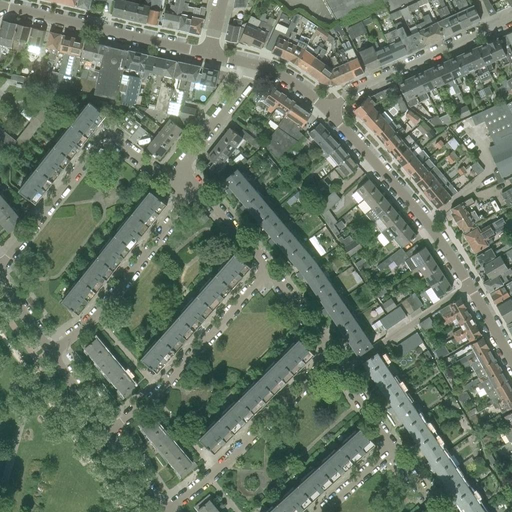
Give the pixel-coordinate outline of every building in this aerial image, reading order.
[(90,0),(78,0),(77,6),(88,9),(90,0)] [(127,1),(123,0),(115,0),(114,5),(112,15),(123,17),(124,18),(128,1),(127,1)] [(125,18),(135,20),(136,20),(140,4),(139,4),(134,3),(135,0),(129,0),(129,1),(128,1),(124,18),(125,18)] [(137,20),(146,23),(150,0),(145,0),(144,5),(141,4),(140,4),(136,20),(137,20)] [(150,0),(146,23),(157,25),(161,12),(159,11),(159,8),(160,8),(160,7),(161,7),(162,1),(157,0),(150,0)] [(161,26),(177,29),(183,0),(175,0),(174,6),(170,5),(169,11),(165,10),(161,26)] [(183,0),(177,29),(189,32),(194,8),(188,7),(188,5),(189,5),(189,0),(183,0)] [(234,0),(233,8),(245,8),(248,0),(234,0)] [(324,0),(336,19),(379,0),(324,0)] [(459,12),(455,14),(462,29),(471,24),(459,0),(456,2),(455,2),(459,12)] [(465,0),(459,0),(471,24),(480,20),(474,6),(469,8),(465,0)] [(511,5),(511,0),(482,0),(489,15),(510,5),(511,6),(511,5)] [(416,3),(407,7),(410,13),(419,9),(417,5),(416,3)] [(275,4),(272,9),(277,13),(281,8),(275,4)] [(445,7),(442,8),(453,33),(462,29),(455,14),(450,16),(446,6),(445,7)] [(194,8),(189,32),(200,34),(205,8),(200,7),(200,9),(194,8)] [(407,7),(400,10),(402,15),(405,21),(412,18),(410,13),(407,7)] [(385,8),(377,12),(380,18),(388,14),(385,8)] [(441,20),(437,22),(444,37),(453,33),(442,8),(437,11),(441,20)] [(402,15),(400,10),(390,15),(392,20),(402,15)] [(274,29),(265,49),(272,52),(271,52),(280,56),(291,31),(292,32),(299,15),(297,14),(293,16),(285,34),(280,32),(280,33),(274,31),(274,29)] [(428,14),(423,17),(425,21),(434,41),(444,37),(437,22),(432,24),(428,14)] [(239,41),(250,45),(260,21),(259,21),(250,17),(247,23),(243,24),(244,28),(245,29),(239,41)] [(260,21),(250,45),(250,46),(251,44),(261,48),(264,40),(266,41),(273,26),(266,23),(267,20),(264,18),(260,17),(259,21),(260,21)] [(366,19),(362,21),(364,26),(372,23),(370,17),(366,19)] [(228,24),(225,40),(236,42),(236,43),(241,21),(233,19),(233,21),(233,25),(228,24)] [(11,48),(13,40),(17,24),(2,21),(0,26),(0,44),(2,45),(2,47),(5,47),(5,46),(11,48)] [(314,33),(318,27),(309,21),(305,29),(314,33)] [(349,27),(347,30),(351,39),(365,32),(366,32),(366,31),(364,26),(362,21),(349,27)] [(420,24),(415,26),(424,46),(434,41),(425,21),(420,24)] [(396,29),(407,54),(419,49),(412,34),(407,37),(402,27),(401,27),(400,23),(394,25),(396,29)] [(17,24),(13,40),(20,41),(17,52),(23,53),(24,54),(30,27),(17,24)] [(275,29),(284,33),(286,28),(277,24),(275,29)] [(338,24),(328,29),(329,30),(330,32),(332,35),(341,29),(338,24)] [(415,26),(409,29),(412,34),(419,49),(424,46),(415,26)] [(318,27),(315,33),(326,41),(328,35),(322,31),(318,27)] [(28,44),(26,52),(39,55),(41,47),(45,31),(32,28),(29,38),(28,44)] [(388,33),(383,35),(386,41),(388,45),(394,59),(407,54),(396,29),(388,33)] [(291,31),(280,56),(289,60),(296,45),(297,46),(299,41),(294,39),(297,34),(292,32),(291,31)] [(61,35),(49,32),(46,47),(51,49),(49,59),(55,60),(61,35)] [(506,34),(498,39),(509,63),(511,68),(511,69),(511,54),(511,53),(508,45),(509,45),(510,44),(506,35),(506,34)] [(326,41),(325,41),(326,41),(332,43),(334,39),(328,35),(326,41)] [(46,81),(60,84),(65,65),(73,38),(63,36),(59,52),(64,53),(59,74),(49,71),(46,81)] [(289,60),(297,65),(307,45),(309,41),(310,40),(305,37),(303,42),(299,40),(299,41),(297,46),(296,45),(289,60)] [(65,65),(60,84),(72,87),(75,87),(77,77),(75,77),(79,60),(79,57),(80,50),(83,40),(73,38),(65,65)] [(498,39),(488,42),(492,51),(491,52),(494,61),(496,60),(501,58),(504,65),(505,65),(509,63),(498,39)] [(86,59),(81,78),(86,79),(88,70),(94,43),(85,41),(81,58),(86,59)] [(376,42),(372,44),(373,45),(381,65),(394,59),(388,45),(379,49),(376,42)] [(486,43),(477,48),(485,66),(486,66),(488,72),(489,72),(493,70),(490,63),(494,61),(491,52),(492,51),(488,42),(486,43)] [(104,46),(94,43),(88,70),(98,72),(104,46)] [(307,45),(297,65),(305,71),(322,48),(318,45),(314,50),(307,45)] [(371,46),(359,52),(364,62),(368,71),(381,65),(373,45),(372,46),(371,46)] [(86,79),(81,78),(78,78),(75,88),(94,93),(94,94),(136,104),(141,82),(140,82),(142,71),(125,67),(129,51),(128,51),(104,46),(98,72),(88,70),(86,79)] [(322,48),(305,71),(314,77),(323,63),(320,60),(326,52),(326,51),(322,48)] [(344,52),(344,51),(343,52),(355,77),(364,73),(352,48),(344,52)] [(477,48),(466,53),(477,77),(477,76),(488,72),(486,66),(485,66),(477,48)] [(342,49),(337,51),(343,64),(339,65),(346,81),(355,77),(343,52),(344,51),(342,49)] [(146,55),(129,51),(125,67),(142,71),(146,55)] [(466,53),(456,57),(463,74),(468,71),(472,79),(477,77),(466,53)] [(142,71),(140,82),(141,82),(146,83),(147,78),(149,73),(152,73),(156,57),(146,55),(142,71)] [(331,69),(330,69),(337,84),(346,81),(339,65),(334,56),(329,58),(334,68),(331,69)] [(165,59),(156,57),(152,73),(157,74),(155,85),(159,86),(165,59)] [(456,57),(446,62),(457,86),(462,84),(459,76),(463,74),(456,57)] [(48,62),(43,70),(48,72),(53,62),(55,60),(49,59),(49,62),(48,62)] [(155,106),(154,110),(166,113),(168,101),(171,88),(165,87),(167,77),(173,78),(174,71),(176,62),(165,59),(159,86),(155,106)] [(166,113),(177,117),(180,106),(181,100),(183,91),(188,64),(178,62),(176,62),(174,71),(173,78),(174,78),(180,79),(178,89),(179,90),(176,103),(172,102),(171,102),(168,101),(166,113)] [(446,62),(437,66),(444,82),(447,88),(451,86),(452,88),(455,94),(458,93),(460,92),(457,86),(446,62)] [(323,63),(314,77),(328,87),(331,87),(337,84),(330,69),(323,63)] [(188,64),(183,91),(181,100),(186,101),(190,81),(194,82),(196,76),(200,67),(188,64)] [(437,66),(427,70),(435,87),(444,82),(437,66)] [(198,73),(194,82),(195,82),(206,85),(215,87),(218,71),(206,68),(203,68),(202,74),(198,73)] [(427,70),(418,75),(425,91),(430,89),(433,96),(438,94),(435,87),(427,70)] [(11,74),(10,80),(24,83),(27,78),(11,74)] [(418,75),(408,79),(419,102),(419,103),(424,101),(429,98),(426,93),(425,91),(418,75)] [(408,79),(398,84),(403,93),(409,106),(409,107),(414,105),(419,103),(419,102),(408,79)] [(366,98),(355,109),(355,112),(360,118),(373,106),(376,103),(377,102),(384,99),(390,96),(393,95),(397,103),(402,100),(399,92),(395,85),(382,91),(366,98)] [(497,89),(500,96),(505,92),(502,86),(497,89)] [(266,110),(270,113),(284,95),(273,87),(271,90),(269,88),(267,90),(264,87),(260,87),(249,101),(256,107),(257,106),(263,110),(265,107),(267,108),(266,110)] [(489,87),(483,90),(486,97),(492,94),(489,87)] [(486,97),(483,90),(478,92),(481,99),(486,97)] [(266,118),(278,127),(286,116),(285,115),(294,102),(284,95),(270,113),(266,118)] [(463,98),(466,105),(472,102),(469,95),(463,98)] [(0,145),(14,158),(56,106),(48,100),(45,104),(40,101),(36,105),(41,109),(15,141),(0,128),(0,145)] [(402,100),(397,103),(402,113),(406,109),(402,100)] [(90,102),(72,124),(88,138),(106,115),(90,102)] [(286,116),(278,127),(265,145),(278,161),(287,152),(293,146),(297,142),(303,135),(298,131),(302,127),(305,122),(311,114),(294,102),(285,115),(286,116)] [(472,116),(471,117),(475,125),(484,121),(491,135),(495,145),(488,148),(498,169),(493,173),(498,184),(504,181),(503,178),(511,173),(511,115),(506,105),(504,102),(503,102),(472,116)] [(373,106),(360,118),(368,126),(380,114),(373,106)] [(467,106),(457,110),(461,118),(470,114),(467,106)] [(117,125),(127,133),(136,121),(130,117),(136,109),(134,108),(132,107),(117,125)] [(185,108),(181,117),(182,117),(193,120),(195,110),(185,108)] [(409,111),(405,117),(410,120),(415,115),(409,111)] [(380,114),(368,126),(376,135),(389,124),(392,121),(384,112),(381,115),(380,114)] [(170,120),(162,129),(175,139),(178,135),(180,136),(184,131),(182,130),(182,129),(180,127),(180,124),(182,117),(179,117),(167,114),(167,118),(170,120)] [(447,114),(438,118),(442,125),(444,124),(451,122),(447,114)] [(415,115),(410,120),(415,124),(419,118),(415,115)] [(431,118),(427,120),(434,125),(442,125),(438,118),(437,115),(431,118)] [(187,126),(193,120),(182,117),(180,124),(187,126)] [(136,121),(127,133),(132,137),(141,125),(136,121)] [(389,124),(376,135),(383,143),(402,127),(398,123),(396,125),(392,121),(389,124)] [(330,134),(319,123),(308,133),(319,144),(330,134)] [(72,124),(54,147),(71,160),(88,138),(72,124)] [(427,124),(421,129),(423,132),(421,134),(424,136),(425,134),(426,134),(431,129),(427,124)] [(402,127),(383,143),(385,146),(390,151),(402,141),(398,136),(405,131),(404,130),(402,127)] [(230,128),(222,138),(234,148),(243,138),(257,149),(261,145),(242,130),(238,135),(230,128)] [(256,128),(252,133),(260,139),(264,135),(256,128)] [(162,129),(155,139),(167,149),(175,139),(162,129)] [(426,134),(425,134),(429,139),(435,134),(431,129),(426,134)] [(318,152),(324,159),(328,155),(340,145),(330,134),(319,144),(322,148),(318,152)] [(402,141),(390,151),(396,159),(415,143),(412,139),(408,135),(406,137),(402,141)] [(215,147),(214,148),(227,158),(234,148),(222,138),(219,142),(217,141),(213,146),(215,147)] [(453,138),(447,142),(454,151),(460,146),(453,138)] [(167,149),(155,139),(147,148),(159,158),(167,149)] [(440,140),(434,145),(438,149),(444,145),(440,140)] [(415,143),(396,159),(403,167),(415,156),(422,151),(418,147),(415,143)] [(328,155),(328,156),(330,158),(337,166),(337,165),(338,165),(349,156),(340,145),(328,155)] [(293,146),(287,152),(292,157),(298,151),(293,146)] [(54,147),(37,169),(53,182),(71,160),(54,147)] [(227,158),(214,148),(212,151),(210,150),(206,156),(207,157),(211,160),(207,165),(218,175),(222,169),(220,167),(227,158)] [(453,151),(445,158),(450,163),(458,157),(453,151)] [(311,153),(307,158),(311,162),(316,157),(311,153)] [(403,167),(409,174),(428,158),(425,155),(418,160),(415,156),(403,167)] [(349,156),(338,165),(342,171),(338,174),(342,180),(358,166),(356,164),(349,156)] [(244,158),(236,164),(239,168),(247,161),(244,158)] [(409,174),(416,182),(435,166),(429,158),(428,158),(409,174)] [(470,166),(477,175),(484,170),(476,161),(470,166)] [(435,166),(416,182),(423,191),(437,180),(443,175),(439,171),(435,166)] [(463,166),(457,171),(460,174),(466,170),(463,166)] [(53,182),(37,169),(19,191),(35,204),(53,182)] [(225,190),(223,192),(228,195),(233,191),(239,197),(251,187),(247,182),(251,179),(247,175),(245,176),(242,173),(241,174),(237,170),(236,170),(237,170),(233,174),(225,180),(224,180),(230,187),(226,191),(225,190)] [(437,180),(423,191),(430,200),(450,183),(446,179),(443,175),(437,180)] [(511,185),(511,188),(501,195),(508,207),(511,205),(511,177),(508,179),(511,185)] [(356,190),(364,199),(376,189),(368,179),(356,190)] [(304,183),(299,187),(304,193),(309,189),(304,183)] [(450,183),(430,200),(438,209),(457,192),(450,183)] [(247,207),(253,214),(265,203),(251,187),(239,197),(244,204),(240,207),(238,207),(237,209),(242,212),(247,207)] [(364,199),(372,208),(384,198),(376,189),(364,199)] [(150,191),(133,213),(149,226),(167,204),(150,191)] [(319,198),(313,203),(315,206),(315,207),(322,215),(336,202),(340,199),(334,191),(330,195),(322,201),(319,198)] [(298,192),(286,202),(290,206),(302,196),(298,192)] [(474,201),(471,197),(450,209),(452,213),(451,214),(455,221),(469,214),(480,207),(476,200),(474,201)] [(372,208),(366,214),(373,223),(380,218),(392,208),(384,198),(372,208)] [(463,232),(484,219),(495,213),(489,202),(480,207),(469,214),(455,221),(460,229),(461,228),(463,232)] [(261,224),(267,231),(280,220),(265,203),(253,214),(258,221),(254,224),(252,223),(251,226),(256,229),(261,224)] [(0,227),(3,225),(9,231),(22,221),(17,216),(23,211),(20,207),(16,211),(13,207),(11,208),(7,204),(0,210),(0,220),(0,221),(0,227)] [(373,223),(381,232),(388,227),(400,217),(392,208),(380,218),(373,223)] [(200,210),(194,215),(202,224),(208,219),(200,210)] [(133,213),(115,235),(131,248),(149,226),(133,213)] [(324,219),(330,227),(333,224),(328,216),(324,219)] [(389,242),(395,236),(408,226),(400,217),(388,227),(381,232),(389,242)] [(473,229),(464,234),(465,236),(465,237),(466,240),(468,240),(470,244),(488,233),(492,230),(498,227),(505,223),(505,222),(505,223),(502,218),(497,221),(488,226),(480,230),(478,226),(473,229)] [(276,241),(281,248),(294,237),(287,229),(280,220),(267,231),(273,238),(269,241),(266,240),(266,243),(270,246),(276,241)] [(340,221),(335,224),(339,230),(344,226),(340,221)] [(488,233),(470,244),(472,247),(471,248),(473,251),(474,251),(475,253),(484,248),(488,246),(489,245),(493,243),(493,242),(492,240),(490,238),(495,235),(508,227),(505,223),(498,227),(492,230),(488,233)] [(333,224),(330,227),(335,236),(339,233),(333,224)] [(408,226),(395,236),(403,246),(416,236),(408,226)] [(115,235),(97,257),(114,270),(131,248),(115,235)] [(281,256),(280,259),(284,262),(290,258),(296,264),(308,254),(304,249),(301,245),(302,244),(299,240),(298,241),(297,241),(294,237),(281,248),(287,254),(282,258),(281,256)] [(341,237),(339,238),(344,247),(345,246),(347,245),(341,237)] [(344,247),(350,256),(362,248),(357,239),(347,245),(345,246),(344,247)] [(480,263),(482,266),(511,248),(511,239),(505,244),(506,245),(499,249),(497,246),(492,249),(491,248),(476,256),(477,257),(476,259),(478,262),(480,263)] [(411,256),(404,261),(411,271),(418,266),(431,257),(425,247),(416,253),(411,256)] [(393,262),(405,253),(401,248),(377,267),(381,272),(393,262)] [(511,248),(482,266),(489,279),(509,268),(511,265),(511,248)] [(409,258),(405,253),(393,262),(397,267),(409,258)] [(235,254),(216,275),(232,289),(251,268),(235,254)] [(308,254),(296,264),(301,271),(297,274),(300,278),(304,275),(309,282),(323,272),(320,267),(316,262),(317,262),(313,258),(313,259),(308,254)] [(97,257),(80,279),(96,292),(114,270),(97,257)] [(418,266),(424,276),(438,267),(431,257),(418,266)] [(363,258),(355,264),(357,268),(366,262),(363,258)] [(362,264),(358,268),(363,273),(367,270),(362,264)] [(424,276),(431,286),(445,277),(438,267),(424,276)] [(489,279),(483,283),(488,292),(507,281),(505,277),(505,276),(511,272),(509,268),(489,279)] [(323,272),(309,282),(314,289),(309,292),(312,296),(316,293),(321,300),(336,290),(332,285),(329,281),(330,280),(328,276),(327,277),(323,272)] [(216,275),(197,296),(213,310),(232,289),(216,275)] [(431,286),(424,291),(433,304),(439,299),(438,297),(452,288),(445,278),(431,286)] [(96,292),(80,279),(62,301),(78,314),(96,292)] [(511,281),(489,294),(491,296),(496,305),(496,306),(510,298),(511,296),(511,281)] [(384,288),(375,294),(378,298),(386,292),(384,288)] [(336,290),(321,300),(326,307),(321,311),(324,315),(329,311),(334,318),(348,309),(344,303),(342,299),(343,299),(340,294),(339,295),(336,290)] [(197,296),(178,317),(194,331),(213,310),(197,296)] [(411,296),(406,299),(414,311),(423,306),(416,296),(413,298),(411,296)] [(510,298),(496,306),(501,315),(511,308),(511,296),(510,298)] [(387,312),(396,306),(391,298),(382,304),(387,312)] [(460,298),(439,311),(444,320),(465,307),(460,298)] [(414,311),(406,299),(400,303),(409,315),(414,311)] [(400,307),(394,310),(401,320),(406,317),(400,307)] [(456,318),(459,323),(470,316),(465,307),(444,320),(446,324),(456,318)] [(511,308),(501,315),(507,325),(511,321),(511,308)] [(341,330),(346,337),(360,327),(356,322),(358,321),(352,313),(351,313),(348,309),(334,318),(339,325),(334,329),(336,333),(341,330)] [(394,310),(389,314),(396,323),(401,320),(394,310)] [(389,314),(384,317),(391,327),(396,323),(389,314)] [(452,334),(454,338),(476,326),(470,316),(459,323),(462,329),(452,334)] [(178,317),(160,338),(176,352),(194,331),(178,317)] [(391,327),(384,317),(379,320),(385,330),(391,327)] [(429,318),(419,325),(423,331),(427,329),(434,325),(429,318)] [(454,338),(451,340),(453,343),(456,341),(466,336),(469,341),(472,340),(481,335),(476,326),(454,338)] [(357,329),(346,337),(351,344),(346,347),(349,351),(353,348),(358,355),(372,346),(373,345),(369,339),(370,339),(364,331),(363,331),(360,327),(357,329)] [(432,338),(427,329),(423,331),(422,332),(427,341),(432,338)] [(423,343),(417,332),(411,336),(418,346),(423,343)] [(418,346),(411,336),(406,339),(413,349),(418,346)] [(85,349),(103,371),(115,362),(96,339),(94,340),(91,337),(81,346),(84,350),(85,349)] [(176,352),(160,338),(141,359),(157,373),(176,352)] [(299,338),(279,358),(294,373),(314,353),(299,338)] [(432,350),(433,350),(437,348),(432,338),(427,341),(432,350)] [(445,367),(443,369),(445,373),(448,372),(448,371),(463,363),(488,349),(489,349),(488,347),(482,338),(474,342),(472,344),(469,345),(472,352),(445,367)] [(413,349),(406,339),(401,343),(408,353),(413,349)] [(408,353),(401,343),(396,346),(403,356),(408,353)] [(449,353),(444,344),(437,348),(433,350),(439,359),(449,353)] [(470,365),(474,371),(495,359),(489,349),(463,363),(465,368),(470,365)] [(428,350),(423,353),(427,360),(431,357),(428,350)] [(376,354),(363,363),(368,370),(364,373),(366,377),(371,374),(376,381),(388,373),(389,372),(390,371),(394,368),(391,363),(387,366),(384,362),(385,362),(383,357),(381,358),(378,353),(377,353),(376,354)] [(279,358),(259,378),(274,393),(294,373),(279,358)] [(478,378),(455,391),(457,395),(476,384),(480,382),(488,378),(501,370),(495,359),(474,371),(478,378)] [(115,362),(103,371),(122,394),(125,398),(135,389),(132,386),(134,385),(115,362)] [(388,373),(376,381),(381,388),(376,391),(379,395),(383,392),(388,399),(402,389),(399,384),(396,380),(397,379),(394,375),(397,373),(394,368),(390,371),(389,372),(388,373)] [(480,382),(476,384),(479,390),(483,388),(486,393),(488,392),(507,381),(501,370),(488,378),(480,382)] [(259,378),(239,399),(254,413),(274,393),(259,378)] [(488,392),(486,393),(488,396),(490,400),(489,401),(487,402),(489,406),(491,404),(511,392),(511,389),(507,381),(488,392)] [(402,389),(388,399),(393,406),(388,409),(391,413),(396,410),(400,417),(415,408),(411,402),(409,398),(410,398),(407,394),(406,395),(402,389)] [(464,392),(457,395),(464,406),(471,402),(464,392)] [(511,392),(491,404),(494,409),(498,407),(502,413),(511,407),(511,392)] [(239,399),(219,419),(234,433),(254,413),(239,399)] [(415,408),(400,417),(405,424),(401,427),(403,431),(408,428),(413,435),(427,426),(424,421),(421,417),(422,416),(419,412),(418,413),(415,408)] [(475,408),(467,412),(470,417),(475,414),(477,413),(475,408)] [(475,414),(470,417),(476,428),(482,425),(475,414)] [(142,428),(161,451),(172,442),(153,419),(152,420),(149,417),(138,425),(141,429),(142,428)] [(234,433),(219,419),(199,439),(214,453),(234,433)] [(509,442),(510,441),(511,440),(511,425),(510,427),(502,432),(509,442)] [(427,426),(413,435),(418,443),(413,446),(416,450),(420,447),(425,454),(439,444),(436,439),(433,435),(434,434),(432,430),(431,431),(427,426)] [(361,428),(340,447),(355,463),(375,444),(361,428)] [(481,439),(483,442),(492,437),(490,434),(481,439)] [(492,437),(483,442),(485,445),(485,446),(486,447),(495,441),(494,440),(492,437)] [(172,442),(161,451),(169,460),(180,474),(179,474),(182,478),(197,465),(194,462),(191,464),(172,442)] [(439,444),(425,454),(430,460),(430,461),(425,464),(428,468),(433,465),(437,472),(452,462),(451,460),(448,457),(446,453),(447,452),(444,448),(443,449),(439,444)] [(340,447),(319,466),(334,482),(355,463),(340,447)] [(490,453),(486,456),(492,465),(495,462),(490,453)] [(452,462),(437,472),(442,479),(438,482),(440,486),(445,483),(450,490),(464,480),(461,475),(458,471),(459,471),(457,467),(455,467),(452,462)] [(494,468),(499,477),(503,474),(498,465),(494,468)] [(319,466),(298,485),(312,501),(334,482),(319,466)] [(503,474),(499,477),(505,485),(509,483),(503,474)] [(464,480),(450,490),(455,497),(450,500),(453,504),(457,501),(462,508),(477,499),(473,493),(470,489),(471,489),(469,485),(468,485),(464,480)] [(298,485),(277,504),(284,511),(299,511),(312,501),(298,485)] [(198,510),(199,511),(218,511),(209,501),(212,498),(209,495),(194,507),(197,511),(198,510)] [(477,499),(462,508),(464,511),(485,511),(483,508),(484,507),(481,503),(480,504),(477,499)]
